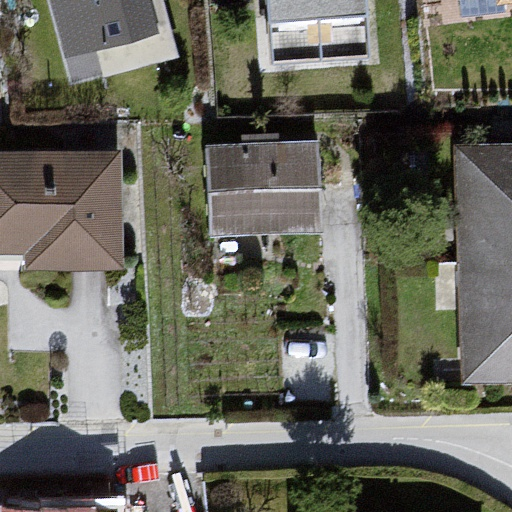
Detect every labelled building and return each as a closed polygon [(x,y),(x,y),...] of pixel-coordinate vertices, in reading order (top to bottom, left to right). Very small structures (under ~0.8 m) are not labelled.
[(157,0),(36,0),(51,58),(86,46),(94,80),(176,61),(157,0)] [(252,0),(256,47),(251,48),(251,79),(378,70),(371,0),(252,0)] [(317,138),(205,142),(208,235),(321,231),(317,138)] [(511,140),(454,142),(459,376),(511,374),(511,140)] [(118,149),(0,151),(0,248),(23,248),(23,267),(121,265),(118,149)]
